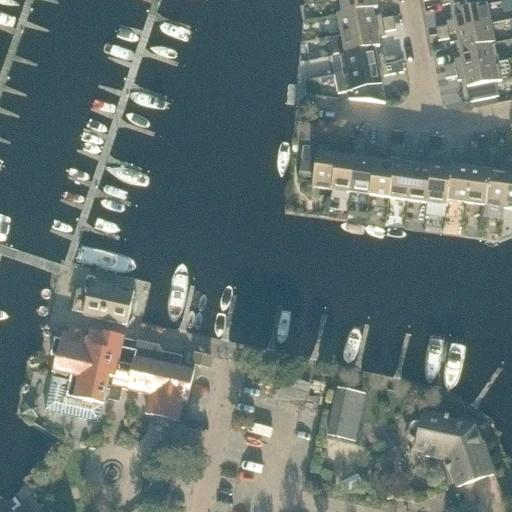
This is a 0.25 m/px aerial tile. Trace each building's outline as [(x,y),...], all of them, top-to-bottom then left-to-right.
[(376,0),(377,0),(340,0),(343,15),(344,16),(373,10),(378,9),(376,0)] [(442,0),(444,6),(452,5),(453,13),(487,6),(485,0),(442,0)] [(438,36),(491,25),(487,6),(453,13),(455,21),(447,22),(448,27),(437,29),(438,36)] [(382,16),(374,17),(373,10),(344,16),(343,15),(338,16),(342,35),(395,25),(394,18),(383,20),(382,16)] [(386,33),(397,31),(395,25),(342,35),(346,53),(346,54),(375,49),(380,48),(378,39),(386,37),(386,33)] [(461,51),(494,44),(491,25),(438,36),(439,42),(450,40),(451,44),(459,43),(461,51)] [(445,73),(498,63),(494,44),(461,51),(462,59),(454,60),(455,65),(444,67),(445,73)] [(384,54),(376,56),(375,49),(346,54),(346,53),(340,54),(344,74),(397,63),(396,57),(385,59),(384,54)] [(385,105),(382,86),(381,78),(389,76),(404,73),(402,62),(397,63),(344,74),(350,100),(385,105)] [(496,83),(502,82),(498,63),(445,73),(447,80),(458,77),(459,82),(467,80),(470,103),(499,97),(496,83)] [(319,139),(321,127),(307,125),(304,147),(318,149),(313,188),(333,191),(337,156),(329,155),(331,141),(319,139)] [(352,193),(359,140),(352,139),(351,150),(346,149),(345,158),(337,156),(333,191),(352,193)] [(364,152),(366,141),(359,140),(352,193),(371,196),(375,162),(367,161),(368,152),(364,152)] [(390,199),(397,145),(391,144),(389,155),(385,155),(383,163),(375,162),(371,196),(390,199)] [(402,154),(404,146),(397,145),(390,199),(409,201),(414,164),(406,163),(407,155),(402,154)] [(428,204),(435,150),(429,149),(428,158),(423,157),(422,165),(414,164),(409,201),(428,204)] [(467,204),(474,150),(468,149),(466,160),(461,160),(460,168),(452,167),(451,172),(452,172),(448,201),(467,204)] [(440,162),(442,151),(435,150),(428,204),(447,206),(448,201),(452,172),(451,172),(444,171),(445,163),(440,162)] [(479,162),(480,151),(474,150),(467,204),(486,206),(490,172),(482,171),(483,163),(479,162)] [(505,209),(511,155),(505,154),(504,166),(499,165),(498,173),(490,172),(486,206),(505,209)] [(98,284),(96,281),(89,279),(87,281),(85,288),(87,290),(90,291),(89,295),(77,292),(73,311),(85,314),(84,317),(128,326),(135,292),(98,284)] [(85,337),(85,331),(71,328),(68,334),(63,332),(61,341),(55,339),(52,356),(58,357),(53,376),(71,380),(67,398),(75,399),(73,410),(101,416),(103,406),(107,389),(121,392),(122,389),(152,395),(147,415),(180,422),(184,403),(188,404),(195,370),(180,367),(182,357),(162,353),(163,351),(159,347),(138,342),(136,352),(122,349),(124,339),(90,331),(89,338),(85,337)] [(345,439),(352,408),(346,406),(349,393),(339,390),(329,435),(345,439)] [(446,417),(446,419),(423,414),(421,422),(417,421),(413,422),(410,426),(408,433),(409,438),(413,441),(417,442),(415,450),(427,453),(426,457),(441,461),(442,456),(448,457),(459,488),(494,476),(483,444),(481,444),(475,428),(449,422),(450,418),(446,417)]
